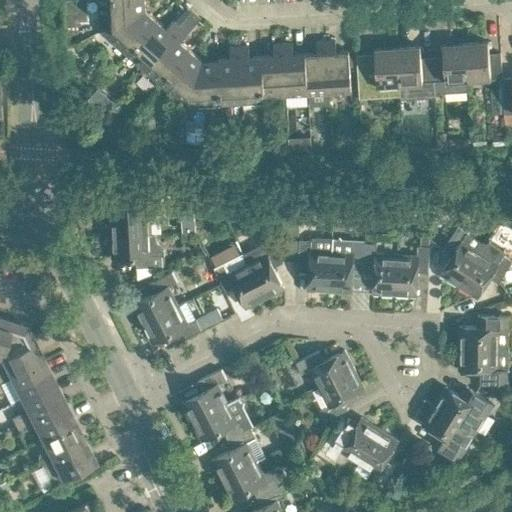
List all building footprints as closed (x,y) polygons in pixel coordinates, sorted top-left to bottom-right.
[(98,0),(100,29),(146,8),(145,0),(98,0)] [(127,53),(158,18),(146,8),(100,29),(100,30),(127,53)] [(143,67),(181,25),(174,19),(167,27),(158,18),(127,53),(143,67)] [(159,82),(190,47),(181,39),(188,31),(181,25),(143,67),(159,82)] [(336,38),(326,39),(329,90),(351,89),(349,49),(336,50),(336,38)] [(329,90),(326,39),(317,40),(317,51),(305,51),(308,92),(329,90)] [(488,40),(466,42),(468,78),(502,76),(501,52),(489,52),(488,40)] [(308,92),(305,51),(293,52),(293,41),(283,42),(286,93),(308,92)] [(286,93),(283,42),(273,42),(274,53),(262,54),(264,94),(265,94),(286,93)] [(443,55),(432,56),(435,92),(469,90),(468,78),(466,42),(443,43),(443,55)] [(243,102),(239,44),(230,45),(231,56),(218,57),(221,103),(243,102)] [(264,94),(262,54),(249,55),(249,44),(239,44),(243,102),(266,101),(265,94),(264,94)] [(421,44),(398,46),(401,82),(400,82),(400,94),(401,99),(435,97),(435,92),(432,56),(421,57),(421,44)] [(401,82),(398,46),(375,47),(375,52),(357,53),(359,97),(400,94),(400,82),(401,82)] [(186,105),(202,58),(190,47),(159,82),(186,105)] [(221,103),(218,57),(202,58),(186,105),(221,103)] [(511,75),(502,76),(505,122),(511,121),(511,75)] [(159,211),(158,199),(118,202),(118,213),(110,213),(111,235),(151,233),(149,212),(159,211)] [(194,207),(180,208),(181,232),(195,231),(194,207)] [(486,242),(469,231),(458,224),(444,246),(454,252),(441,272),(459,283),(486,242)] [(283,261),(272,238),(268,230),(258,235),(261,243),(243,252),(265,296),(284,286),(274,266),(283,261)] [(430,244),(429,244),(430,231),(422,231),(421,244),(418,244),(417,253),(397,252),(395,292),(416,294),(418,270),(428,271),(430,244)] [(156,233),(151,233),(111,235),(112,256),(136,255),(137,266),(162,264),(161,252),(165,252),(164,249),(159,244),(158,242),(157,240),(156,237),(156,233)] [(329,289),(332,239),(311,238),(300,238),(298,264),(309,264),(308,288),(329,289)] [(363,267),(365,241),(332,239),(329,289),(351,290),(352,267),(363,267)] [(395,292),(397,252),(376,251),(376,241),(365,241),(363,267),(374,268),(373,291),(395,292)] [(511,262),(511,258),(504,253),(486,242),(459,283),(477,295),(490,276),(500,282),(511,262)] [(243,252),(214,267),(225,290),(235,285),(246,306),(265,296),(243,252)] [(133,302),(143,321),(178,304),(169,286),(177,281),(172,270),(149,282),(154,292),(133,302)] [(187,322),(178,304),(143,321),(152,341),(173,330),(178,340),(201,328),(196,318),(187,322)] [(207,312),(212,323),(223,318),(217,307),(207,312)] [(509,314),(484,314),(483,325),(460,325),(460,346),(509,347),(509,314)] [(18,338),(15,335),(18,325),(12,323),(13,319),(0,315),(0,354),(30,339),(28,334),(18,338)] [(0,355),(10,376),(44,358),(37,344),(34,346),(30,339),(0,354),(0,355)] [(509,368),(509,347),(460,346),(459,368),(483,368),(483,379),(508,380),(509,368)] [(319,386),(354,368),(345,348),(324,359),(319,349),(296,361),(301,371),(310,367),(319,386)] [(52,373),(44,358),(10,376),(21,396),(51,380),(48,375),(52,373)] [(227,378),(222,368),(198,380),(203,389),(182,400),(192,419),(227,401),(218,383),(227,378)] [(364,387),(354,368),(319,386),(329,404),(320,408),(325,419),(348,407),(344,398),(364,387)] [(0,391),(10,386),(6,378),(0,380),(0,391)] [(31,416),(65,399),(58,384),(54,386),(51,380),(21,396),(31,416)] [(494,402),(472,388),(466,397),(446,385),(435,403),(477,429),(494,402)] [(239,395),(227,401),(192,419),(202,438),(222,428),(227,438),(251,426),(253,425),(239,395)] [(73,414),(65,399),(31,416),(41,437),(72,421),(69,415),(73,414)] [(477,429),(435,403),(423,421),(443,434),(438,443),(459,457),(477,429)] [(11,416),(15,424),(26,418),(22,410),(11,416)] [(359,460),(380,427),(362,415),(349,435),(340,429),(326,451),(336,457),(342,449),(359,460)] [(30,427),(26,418),(15,424),(19,432),(30,427)] [(52,457),(86,439),(78,425),(75,427),(72,421),(41,437),(52,457)] [(266,455),(251,426),(227,438),(232,447),(212,458),(221,477),(257,459),(266,455)] [(398,439),(380,427),(359,460),(376,471),(371,479),(381,486),(395,464),(386,458),(398,439)] [(93,454),(86,439),(52,457),(41,463),(51,483),(93,462),(90,456),(93,454)] [(264,473),(257,459),(221,477),(231,496),(252,486),(257,496),(280,484),(281,484),(289,480),(282,467),(278,466),(264,473)] [(16,497),(7,479),(0,482),(0,492),(5,503),(16,497)] [(283,511),(277,500),(286,495),(281,484),(280,484),(257,496),(262,506),(249,511),(283,511)] [(386,488),(383,492),(387,497),(394,492),(390,487),(386,488)] [(88,511),(84,502),(63,511),(88,511)]
